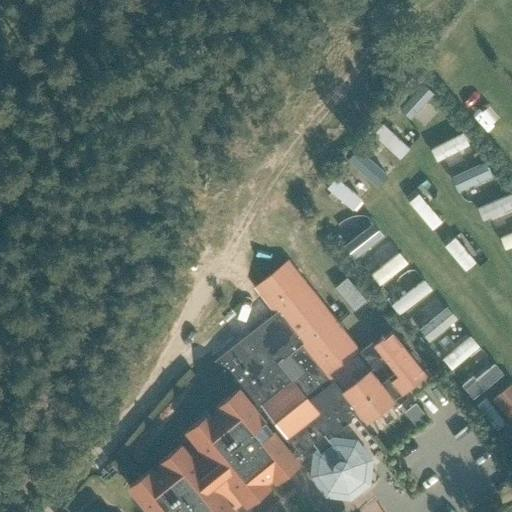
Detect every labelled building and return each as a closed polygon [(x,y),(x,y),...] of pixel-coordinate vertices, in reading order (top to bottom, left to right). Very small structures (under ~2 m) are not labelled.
[(435,96),(424,86),(400,112),(412,122),(435,96)] [(400,161),(409,151),(383,126),(374,136),(400,161)] [(470,148),(463,136),(431,152),(438,164),(470,148)] [(389,179),(359,150),(348,162),(378,190),(389,179)] [(492,180),(486,165),(452,180),(459,195),(492,180)] [(362,202),(336,180),(327,191),(353,213),(362,202)] [(443,224),(419,196),(410,204),(433,232),(443,224)] [(511,211),(511,197),(479,212),(484,224),(511,211)] [(384,239),(375,226),(345,249),(355,262),(384,239)] [(511,248),(511,235),(501,241),(506,252),(511,248)] [(476,265),(455,240),(446,248),(466,273),(476,265)] [(408,266),(400,256),(372,278),(380,288),(408,266)] [(274,314),(217,360),(245,396),(224,413),(228,419),(220,426),(215,420),(194,437),(201,446),(190,455),(187,451),(165,469),(171,475),(163,482),(157,475),(143,486),(136,492),(151,511),(235,511),(247,503),(249,507),(271,490),(269,487),(266,484),(274,477),(279,483),(286,477),(301,466),(295,458),(312,444),(322,456),(320,457),(318,476),(330,491),(349,493),(363,481),(365,462),(354,448),(365,428),(352,412),(356,409),(366,422),(426,375),(391,332),(375,345),(373,342),(360,352),(288,261),(254,288),(259,294),(274,314)] [(350,274),(339,283),(356,306),(367,297),(350,274)] [(476,285),(496,307),(507,297),(487,275),(476,285)] [(433,293),(425,283),(392,307),(400,317),(433,293)] [(458,322),(448,310),(420,332),(430,344),(458,322)] [(479,349),(471,339),(444,361),(452,371),(479,349)] [(504,377),(496,367),(476,383),(474,379),(463,388),(473,401),(504,377)] [(511,391),(497,402),(511,422),(511,391)] [(507,427),(486,402),(477,409),(498,434),(507,427)]
